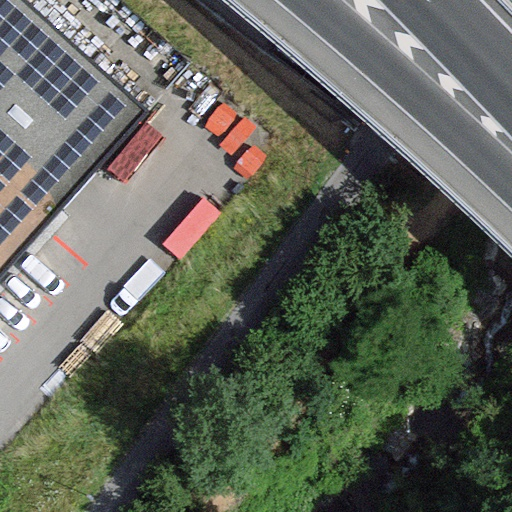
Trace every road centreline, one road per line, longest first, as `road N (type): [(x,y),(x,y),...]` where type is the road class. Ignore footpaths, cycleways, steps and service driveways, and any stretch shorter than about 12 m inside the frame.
road 1 (motorway): [(305,0),(511,174)]
road 2 (motorway): [(426,0),(511,90)]
